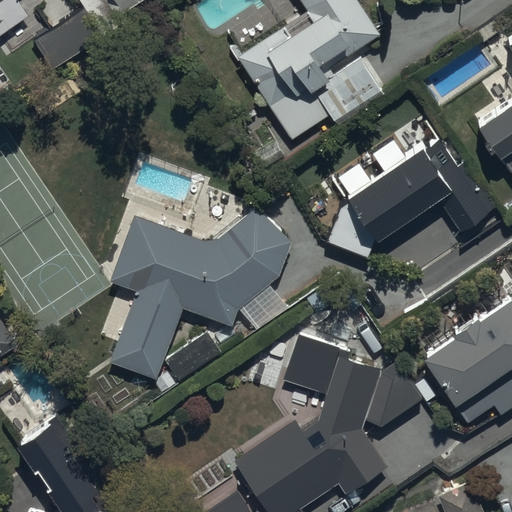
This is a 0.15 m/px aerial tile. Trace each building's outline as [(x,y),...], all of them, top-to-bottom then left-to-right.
[(0,0),(0,26),(26,10),(19,0),(0,0)] [(98,0),(114,24),(150,0),(98,0)] [(294,0),(305,16),(239,60),(294,143),(330,119),(336,128),(383,97),(357,56),(383,39),(357,0),(294,0)] [(36,42),(54,69),(103,37),(85,10),(36,42)] [(511,33),(501,40),(511,56),(511,85),(471,113),(503,161),(511,175),(511,33)] [(343,206),(327,244),(369,262),(376,245),(378,248),(443,205),(461,233),(495,211),(445,136),(427,148),(417,134),(338,186),(353,210),(343,206)] [(231,224),(222,205),(202,215),(212,234),(231,224)] [(239,308),(280,275),(292,240),(257,207),(217,238),(205,239),(135,214),(111,279),(137,290),(110,360),(157,377),(184,307),(232,325),(239,308)] [(511,301),(508,295),(424,351),(464,411),(459,414),(473,437),(511,411),(511,301)] [(0,355),(18,343),(0,316),(0,355)] [(341,488),(347,498),(390,470),(365,431),(370,414),(381,431),(425,402),(400,364),(380,377),(382,371),(343,359),(350,338),(308,324),(288,383),(330,397),(323,422),(305,434),(298,423),(237,463),(269,511),(252,511),(240,494),(212,511),(304,511),(341,488)] [(219,350),(205,330),(165,358),(179,377),(219,350)] [(115,511),(109,502),(52,416),(14,440),(61,511),(115,511)] [(482,511),(483,511),(472,486),(442,500),(447,511),(482,511)]
